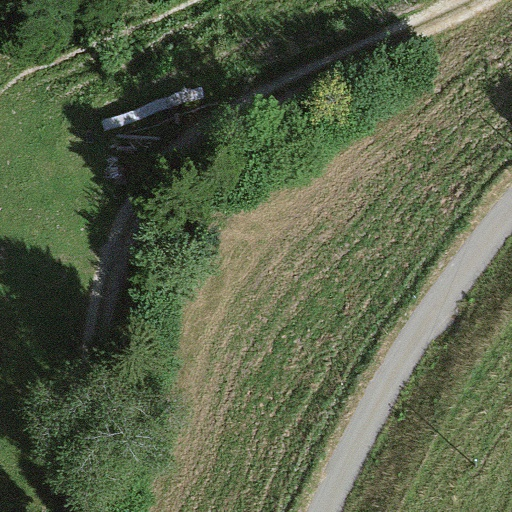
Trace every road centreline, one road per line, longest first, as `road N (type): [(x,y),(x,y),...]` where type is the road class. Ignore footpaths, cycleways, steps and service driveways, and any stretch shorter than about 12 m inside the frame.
road 1 (track): [(79,511),(104,346),(139,208),(171,168),(264,99),(477,0)]
road 2 (track): [(511,206),(396,366),(322,511)]
